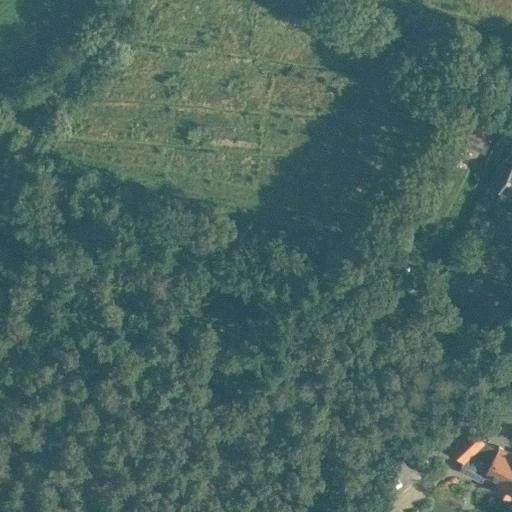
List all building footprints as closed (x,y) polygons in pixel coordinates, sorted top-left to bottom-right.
[(473,120),(498,130),(504,115),(479,105),(473,120)] [(467,184),(492,130),(462,115),(446,148),(455,152),(445,174),(432,168),(424,185),(458,201),(467,184)] [(511,163),(510,167),(498,161),(488,181),(499,187),(498,189),(501,190),(495,203),(511,211),(511,163)] [(316,226),(308,242),(333,252),(340,237),(316,226)] [(448,270),(434,301),(454,310),(459,299),(470,305),(480,285),(448,270)] [(458,402),(468,396),(463,389),(453,395),(458,402)] [(511,452),(498,446),(497,448),(485,442),(471,426),(451,445),(464,462),(472,454),(490,462),(484,475),(497,482),(494,489),(511,497),(511,452)]
